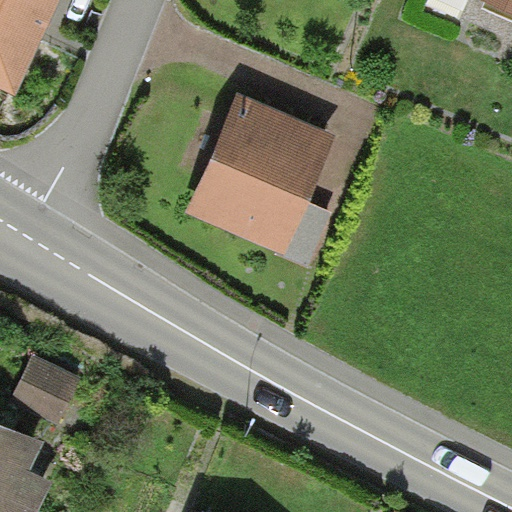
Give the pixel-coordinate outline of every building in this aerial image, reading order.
[(0,0),(0,79),(15,86),(50,13),(56,0),(0,0)] [(335,122),(237,79),(184,200),(283,243),(305,191),(311,178),(335,122)] [(305,191),(283,243),(311,254),(333,202),(305,191)] [(78,370),(33,348),(11,394),(56,415),(78,370)] [(0,398),(0,511),(30,511),(53,467),(28,454),(45,421),(0,398)] [(222,511),(196,501),(191,511),(222,511)]
